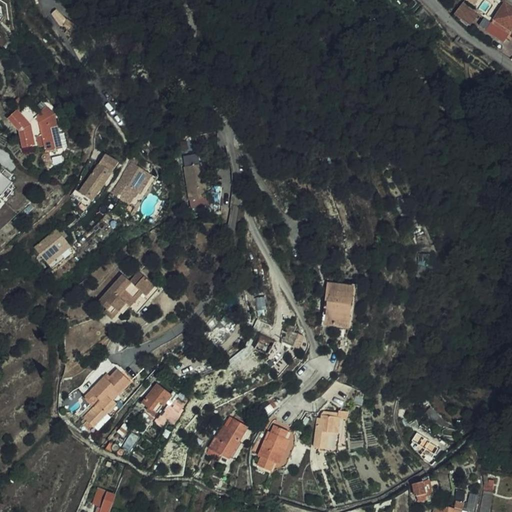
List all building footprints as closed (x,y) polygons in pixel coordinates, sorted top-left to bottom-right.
[(508,30),(511,33),(511,9),(502,2),(488,23),(505,35),(508,30)] [(479,15),(464,3),(456,14),(471,25),(479,15)] [(422,82),(427,80),(423,68),(418,69),(422,82)] [(431,79),(422,82),(430,100),(437,97),(431,82),(432,82),(431,79)] [(30,137),(38,137),(40,150),(40,153),(53,152),(51,138),(55,137),(53,119),(48,113),(41,119),(37,115),(26,103),(25,103),(24,103),(23,104),(22,104),(21,106),(22,107),(22,108),(16,113),(13,110),(4,119),(16,133),(18,148),(24,147),(31,146),(30,137)] [(44,109),(37,115),(41,119),(48,113),(44,109)] [(450,124),(444,128),(448,134),(454,131),(450,124)] [(448,134),(447,135),(463,150),(468,145),(454,131),(448,134)] [(25,151),(40,150),(38,137),(30,137),(31,146),(24,147),(25,151)] [(118,165),(105,155),(79,192),(91,201),(118,165)] [(159,180),(154,177),(150,174),(139,166),(141,159),(136,157),(133,162),(112,193),(118,197),(125,202),(131,194),(135,197),(129,205),(134,209),(139,202),(142,203),(148,195),(159,180)] [(200,162),(180,166),(187,199),(206,195),(200,162)] [(0,198),(12,184),(8,180),(12,176),(4,170),(1,174),(0,173),(0,198)] [(10,194),(6,192),(0,202),(0,205),(3,207),(10,194)] [(111,207),(118,197),(112,193),(110,192),(103,202),(111,207)] [(131,194),(125,202),(129,205),(135,197),(131,194)] [(188,205),(207,201),(206,195),(187,199),(188,205)] [(57,230),(35,249),(54,270),(75,250),(64,238),(60,234),(57,230)] [(431,253),(419,252),(419,264),(430,264),(431,253)] [(306,267),(313,266),(312,257),(305,258),(305,259),(306,267)] [(125,273),(99,299),(106,306),(114,314),(126,301),(137,313),(160,290),(142,271),(132,281),(125,273)] [(347,327),(353,287),(328,283),(322,323),(347,327)] [(114,314),(106,306),(104,309),(111,316),(114,314)] [(263,335),(255,331),(249,345),(268,354),(274,341),(263,336),(263,335)] [(145,369),(137,360),(124,371),(132,380),(145,369)] [(108,380),(105,377),(84,399),(92,406),(99,399),(100,401),(84,417),(87,419),(82,424),(88,430),(93,426),(94,426),(107,413),(116,404),(112,401),(118,395),(119,396),(131,383),(118,370),(111,377),(108,380)] [(170,396),(157,385),(144,400),(157,412),(170,396)] [(261,413),(271,406),(265,398),(253,403),(261,413)] [(171,413),(165,408),(155,421),(162,427),(167,420),(166,420),(171,413)] [(433,421),(438,415),(430,408),(425,413),(433,421)] [(346,419),(348,412),(340,411),(340,414),(331,413),(331,416),(323,415),(322,419),(319,418),(314,447),(318,448),(318,453),(322,453),(322,450),(325,451),(335,452),(338,433),(340,418),(342,418),(346,419)] [(107,413),(94,426),(98,431),(111,418),(107,413)] [(442,429),(447,424),(438,415),(433,421),(442,429)] [(216,436),(206,454),(215,459),(218,454),(226,458),(245,425),(235,419),(230,427),(226,425),(218,438),(216,436)] [(284,468),(295,443),(286,439),(289,432),(275,426),(271,433),(267,442),(265,440),(258,457),(261,458),(257,467),(272,473),(275,465),(278,466),(284,468)] [(447,448),(426,427),(417,436),(418,437),(414,441),(419,446),(415,450),(425,460),(431,467),(432,466),(439,460),(436,457),(447,448)] [(286,439),(295,443),(295,440),(294,437),(292,434),(291,431),(290,430),(289,432),(286,439)] [(116,444),(115,445),(114,446),(114,447),(114,449),(114,450),(114,451),(116,452),(117,453),(118,453),(119,453),(120,452),(122,451),(122,449),(122,448),(122,447),(121,446),(120,445),(119,444),(118,444),(116,444)] [(433,494),(433,492),(432,483),(431,480),(414,482),(414,483),(416,496),(418,496),(419,500),(425,500),(425,498),(429,497),(429,494),(433,494)] [(440,482),(432,483),(433,492),(441,491),(440,482)] [(488,511),(493,491),(483,489),(482,498),(479,511),(488,511)] [(97,511),(108,511),(115,496),(99,491),(94,504),(98,505),(96,510),(98,510),(97,511)] [(476,503),(478,493),(470,491),(468,502),(476,503)] [(436,511),(459,511),(460,511),(461,511),(464,502),(455,500),(452,510),(438,506),(436,511)] [(83,507),(91,510),(97,511),(98,510),(96,510),(98,505),(94,504),(94,503),(86,501),(83,507)]
